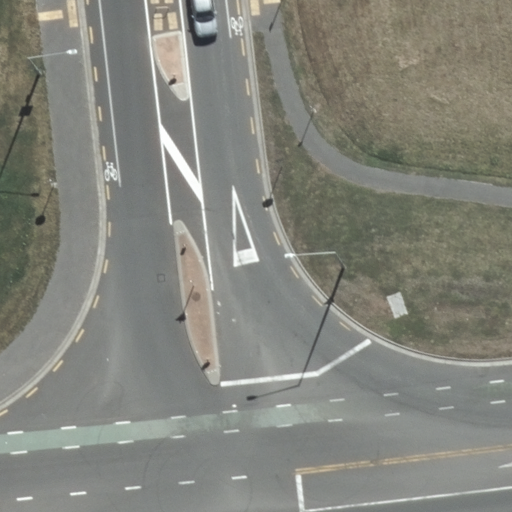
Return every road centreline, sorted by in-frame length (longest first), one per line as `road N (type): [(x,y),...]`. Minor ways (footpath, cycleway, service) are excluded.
road 1 (secondary): [(222,486),(159,0)]
road 2 (secondary): [(222,486),(511,447)]
road 3 (secondary): [(28,511),(222,486)]
